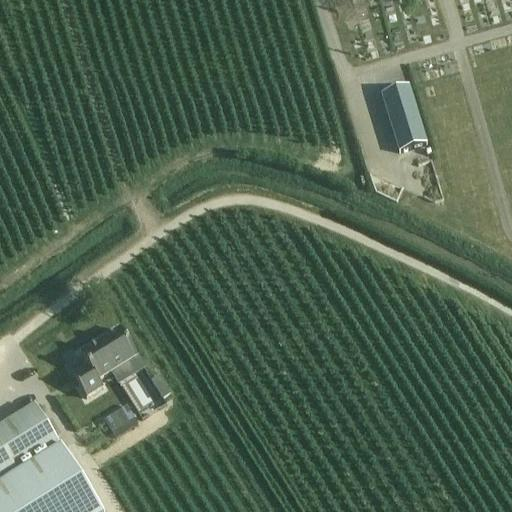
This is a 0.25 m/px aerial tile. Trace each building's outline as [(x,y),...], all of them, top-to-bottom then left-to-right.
[(427,146),(410,88),(381,97),(399,155),(427,146)] [(468,97),(445,101),(447,117),(470,114),(468,97)] [(86,401),(103,391),(99,384),(137,360),(120,333),(80,357),(88,369),(73,379),(86,401)] [(159,379),(151,384),(162,402),(170,397),(159,379)] [(1,430),(0,431),(0,511),(99,511),(61,450),(35,409),(1,430)] [(126,409),(103,424),(110,435),(112,434),(134,420),(126,409)]
